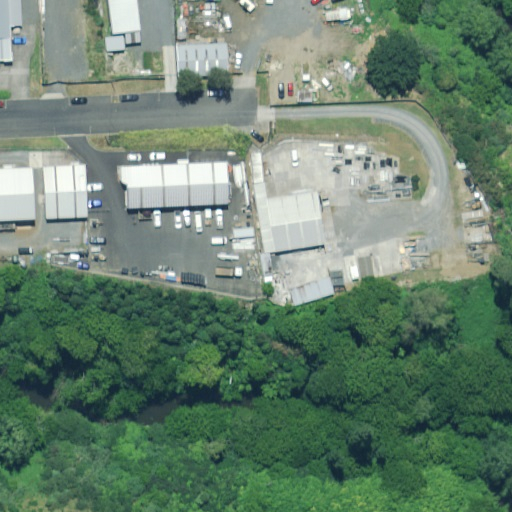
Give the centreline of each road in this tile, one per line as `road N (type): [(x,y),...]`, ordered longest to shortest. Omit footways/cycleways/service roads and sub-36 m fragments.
road 1 (unclassified): [(257,109),(0,120)]
road 2 (track): [(257,109),(411,117),(436,143),(444,187)]
